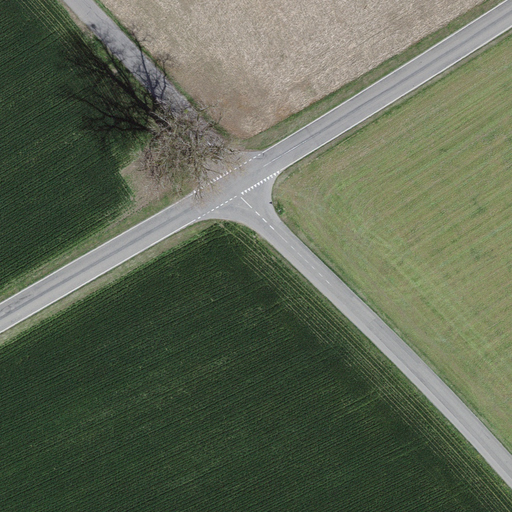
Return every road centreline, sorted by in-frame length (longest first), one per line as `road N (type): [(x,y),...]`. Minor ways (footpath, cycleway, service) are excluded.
road 1 (tertiary): [(232,185),(511,472)]
road 2 (tertiary): [(511,15),(232,185)]
road 3 (tertiary): [(232,185),(0,319)]
road 4 (tertiary): [(75,0),(232,185)]
